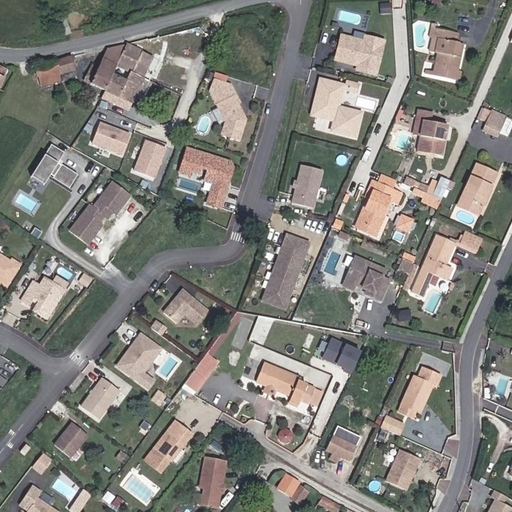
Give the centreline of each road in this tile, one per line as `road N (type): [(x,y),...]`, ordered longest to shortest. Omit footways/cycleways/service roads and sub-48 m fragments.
road 1 (residential): [(61,373),(164,257),(228,253),(240,238),(279,115),(303,0)]
road 2 (residential): [(511,249),(474,332),(461,468),(443,511)]
road 3 (tertiary): [(0,54),(32,55),(244,0)]
